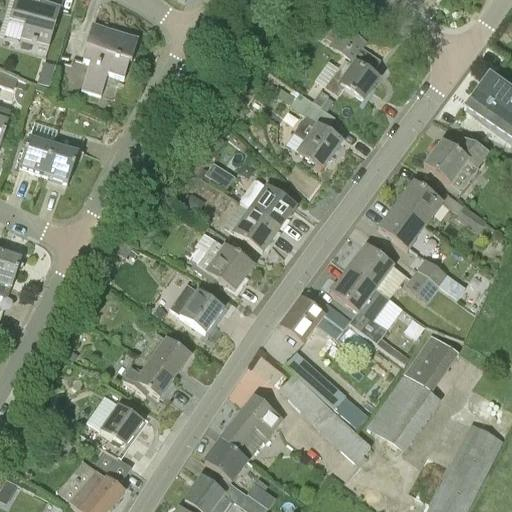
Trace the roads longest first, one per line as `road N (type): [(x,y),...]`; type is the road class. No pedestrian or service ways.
road 1 (residential): [(139,511),(457,62)]
road 2 (residential): [(80,248),(194,36)]
road 3 (residential): [(0,402),(80,248)]
